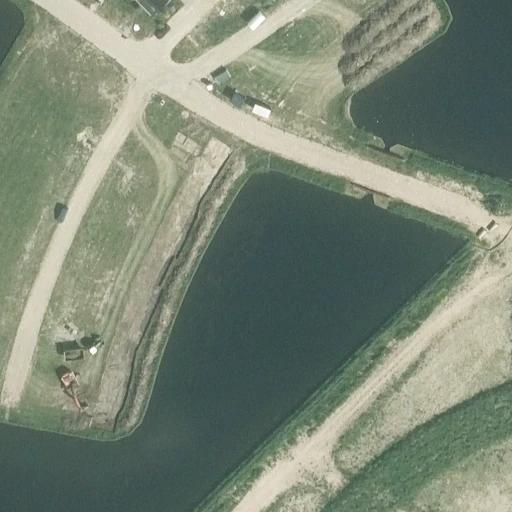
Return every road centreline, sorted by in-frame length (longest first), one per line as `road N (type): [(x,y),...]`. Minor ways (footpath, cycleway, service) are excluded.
road 1 (residential): [(511,231),(260,137),(156,75)]
road 2 (residential): [(156,75),(77,203),(9,399)]
road 3 (residential): [(356,511),(454,438),(511,413)]
road 4 (residential): [(156,75),(202,64),(302,0)]
road 5 (residential): [(156,75),(54,0)]
